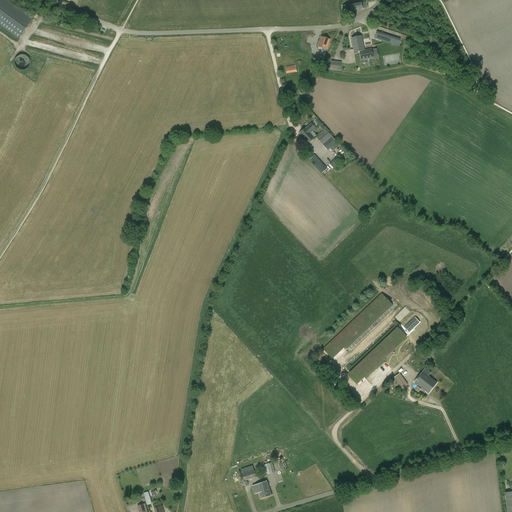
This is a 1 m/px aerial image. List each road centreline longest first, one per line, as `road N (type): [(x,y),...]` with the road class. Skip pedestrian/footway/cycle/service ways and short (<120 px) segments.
road 1 (unclassified): [(121,30),(346,24),(380,0)]
road 2 (track): [(0,253),(97,72)]
road 3 (unclassified): [(371,480),(511,437)]
